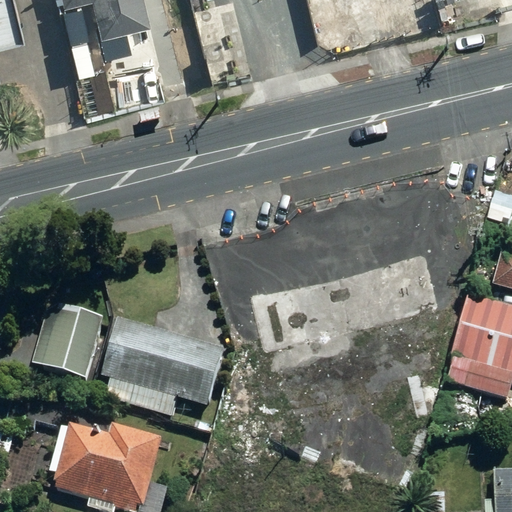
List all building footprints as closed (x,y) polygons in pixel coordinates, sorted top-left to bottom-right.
[(94,1),(102,38),(151,27),(144,0),(63,0),(65,7),(94,1)] [(139,120),(142,130),(162,124),(159,114),(139,120)] [(308,378),(363,363),(356,336),(441,313),(425,251),(397,258),(379,190),(300,211),(317,276),(241,296),(258,362),(301,351),(308,378)] [(491,290),(511,295),(511,255),(511,261),(499,257),(491,290)] [(448,388),(507,404),(511,386),(511,310),(468,298),(450,361),(455,363),(448,388)] [(100,330),(47,314),(30,368),(84,384),(100,330)] [(117,321),(100,379),(204,409),(222,352),(117,321)] [(202,428),(212,431),(217,415),(206,412),(202,428)] [(52,491),(127,511),(134,511),(136,509),(142,510),(161,443),(112,430),(109,441),(69,430),(52,491)] [(511,511),(511,473),(493,474),(495,505),(484,505),(484,511),(511,511)] [(424,511),(443,511),(444,496),(425,496),(424,511)]
